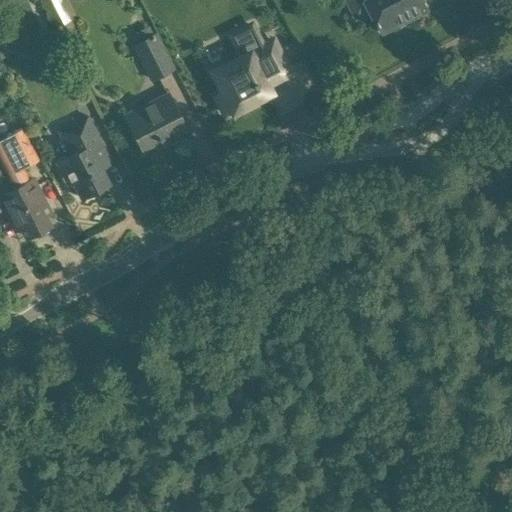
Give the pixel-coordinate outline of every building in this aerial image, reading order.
[(38,0),(53,29),(72,21),(60,0),(38,0)] [(347,0),(356,16),(372,8),(384,31),(430,8),(425,0),(347,0)] [(192,55),(223,43),(213,16),(181,28),(192,55)] [(233,59),(203,74),(213,94),(206,98),(216,118),(233,109),(235,115),(257,103),(251,90),(280,75),(263,43),(252,49),(241,28),(236,31),(247,52),(233,59)] [(134,44),(151,78),(171,68),(154,34),(134,44)] [(125,114),(145,154),(163,144),(161,140),(185,127),(167,93),(125,114)] [(70,153),(56,160),(68,184),(73,182),(81,197),(108,183),(98,162),(108,157),(87,114),(72,122),(77,130),(62,138),(70,153)] [(0,162),(6,173),(0,176),(0,208),(4,207),(15,230),(21,227),(25,236),(49,224),(43,214),(49,211),(34,182),(31,184),(21,165),(37,157),(22,128),(0,138),(0,162)]
